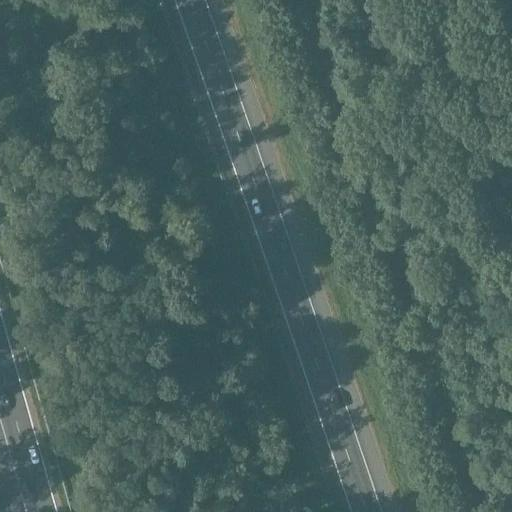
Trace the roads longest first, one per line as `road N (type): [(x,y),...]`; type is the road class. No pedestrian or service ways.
road 1 (motorway): [(366,511),(189,0)]
road 2 (track): [(486,511),(310,0)]
road 3 (motorway): [(0,365),(41,511)]
